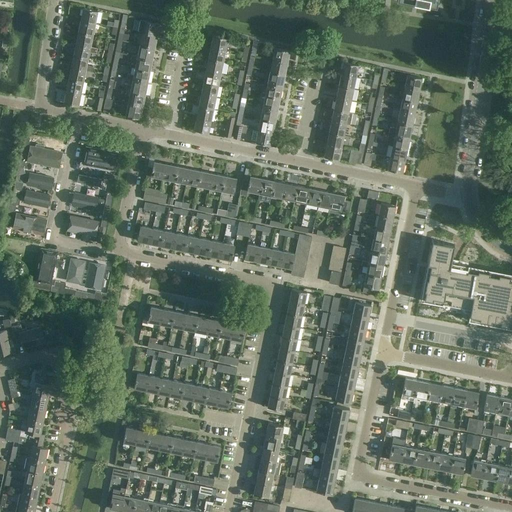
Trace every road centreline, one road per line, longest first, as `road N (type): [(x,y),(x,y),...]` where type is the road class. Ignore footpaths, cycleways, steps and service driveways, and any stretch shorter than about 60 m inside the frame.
road 1 (residential): [(248,423),(280,281),(132,251)]
road 2 (residential): [(511,507),(357,476),(382,352)]
road 3 (residential): [(49,511),(66,432),(59,425),(65,394),(51,353),(0,367)]
road 4 (tertiary): [(467,196),(490,0)]
road 5 (residential): [(79,116),(53,241),(117,250)]
road 6 (residential): [(382,352),(415,186)]
road 7 (residential): [(79,116),(39,107),(53,0)]
road 8 (residential): [(302,164),(168,136)]
road 9 (residential): [(511,380),(382,352)]
road 10 (residential): [(117,250),(143,130)]
